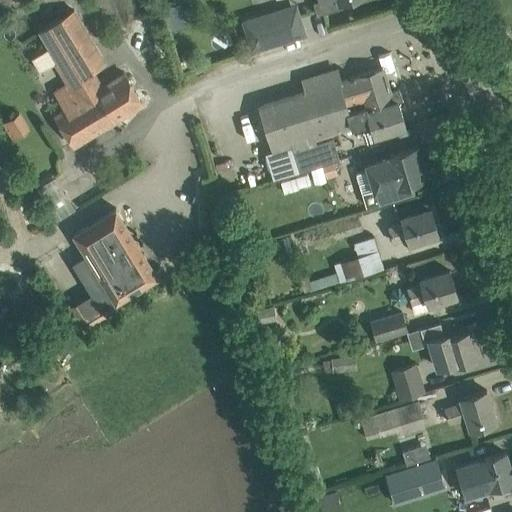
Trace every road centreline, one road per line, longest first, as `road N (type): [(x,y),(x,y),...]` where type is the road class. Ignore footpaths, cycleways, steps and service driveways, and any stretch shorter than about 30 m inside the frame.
road 1 (residential): [(180,91),(450,3)]
road 2 (tertiary): [(511,208),(450,3)]
